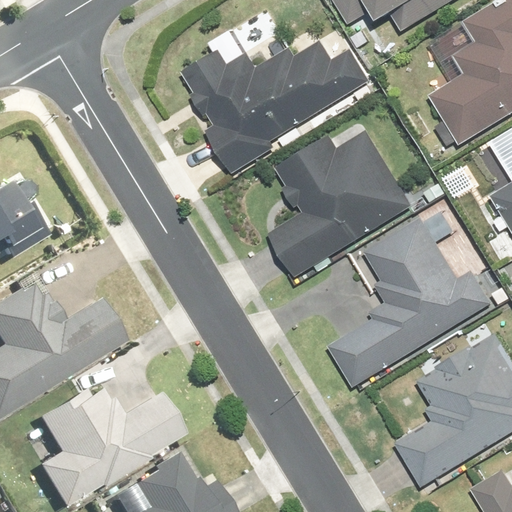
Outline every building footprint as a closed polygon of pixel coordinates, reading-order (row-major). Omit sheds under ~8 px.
[(411,31),(461,0),(340,0),(361,32),(389,14),(395,22),(402,18),(411,31)] [(470,144),(511,118),(511,0),(509,0),(474,21),(476,25),(438,48),(454,72),(434,84),(470,144)] [(287,139),(379,81),(358,49),(341,59),(330,41),(305,57),(298,45),(267,65),(258,50),(237,63),(227,50),(191,73),(205,95),(201,98),(212,116),(217,113),(224,125),(213,131),(241,175),(290,143),(287,139)] [(305,276),(419,206),(374,132),(347,148),(340,136),(284,170),(294,186),(290,189),(302,208),(307,205),(311,212),(278,232),(305,276)] [(0,246),(2,245),(14,263),(55,237),(34,204),(27,209),(11,183),(0,189),(0,246)] [(511,217),(511,189),(500,198),(511,217)] [(364,387),(499,305),(478,271),(468,277),(431,216),(372,252),(390,281),(383,285),(394,303),(379,313),(382,319),(338,346),(364,387)] [(0,420),(129,342),(101,298),(68,318),(58,301),(52,305),(38,282),(0,306),(0,337),(6,347),(0,350),(0,420)] [(511,348),(503,335),(427,380),(441,405),(434,409),(442,422),(403,445),(429,488),(511,438),(511,348)] [(100,385),(42,417),(49,431),(34,439),(47,462),(41,465),(63,506),(104,484),(107,489),(162,459),(159,452),(188,435),(165,393),(123,416),(116,402),(111,405),(100,385)] [(237,511),(217,475),(200,485),(183,456),(98,505),(102,511),(237,511)] [(511,511),(511,471),(511,472),(479,492),(491,511),(511,511)]
